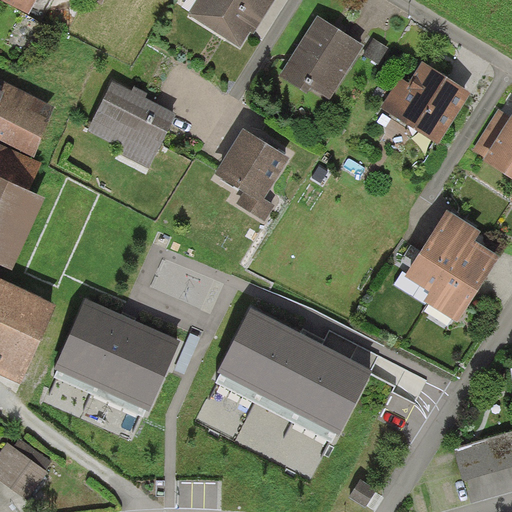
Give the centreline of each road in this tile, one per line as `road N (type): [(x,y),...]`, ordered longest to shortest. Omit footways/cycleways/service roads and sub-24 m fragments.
road 1 (residential): [(389,511),(511,312)]
road 2 (residential): [(404,0),(511,66)]
